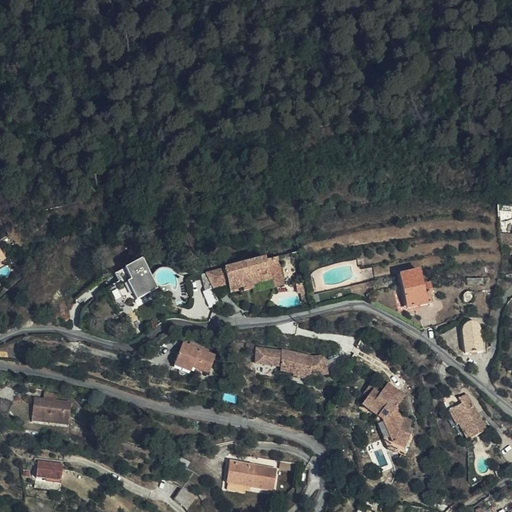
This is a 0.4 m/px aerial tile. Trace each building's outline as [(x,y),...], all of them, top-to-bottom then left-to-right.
[(511,231),(502,230),(503,241),(511,243),(511,231)] [(136,300),(158,289),(142,258),(115,273),(119,280),(129,274),(132,280),(127,282),(136,300)] [(206,290),(215,287),(229,284),(230,290),(243,287),(245,293),(256,291),(254,285),(274,281),(271,270),(267,270),(266,263),(265,259),(201,275),(206,290)] [(271,270),(274,281),(276,288),(286,285),(280,260),(266,263),(267,270),(271,270)] [(407,308),(433,302),(428,284),(423,285),(419,270),(399,275),(407,308)] [(308,302),(307,292),(303,284),(298,285),(300,292),(303,292),(305,303),(308,302)] [(222,301),(215,287),(206,290),(203,291),(211,307),(222,301)] [(483,352),(480,329),(479,327),(478,325),(476,324),(473,323),(472,322),(467,324),(465,325),(464,328),(462,331),(465,354),(483,352)] [(177,361),(195,368),(209,373),(216,354),(184,342),(177,361)] [(325,380),(324,361),(311,362),(283,353),(283,356),(259,349),(254,362),(278,370),(278,374),(292,378),(291,381),(306,386),(307,383),(325,380)] [(193,374),(195,368),(177,361),(174,367),(193,374)] [(434,369),(438,374),(443,370),(439,366),(434,369)] [(411,422),(406,419),(403,418),(399,412),(406,400),(388,388),(382,395),(373,389),(371,387),(362,398),(365,400),(360,409),(384,425),(396,447),(407,451),(413,435),(407,432),(409,428),(411,422)] [(44,399),(58,400),(59,393),(44,392),(44,399)] [(461,424),(470,440),(487,431),(468,396),(461,399),(464,404),(451,412),(459,426),(461,424)] [(72,402),(58,400),(44,399),(35,398),(33,419),(71,423),(72,402)] [(227,482),(229,482),(247,486),(275,489),(278,466),(230,460),(227,482)] [(62,481),(64,464),(39,461),(37,478),(62,481)] [(281,468),(291,470),(292,462),(283,461),(281,468)] [(247,486),(229,482),(227,492),(245,495),(247,486)] [(188,508),(198,494),(184,486),(176,499),(188,508)]
